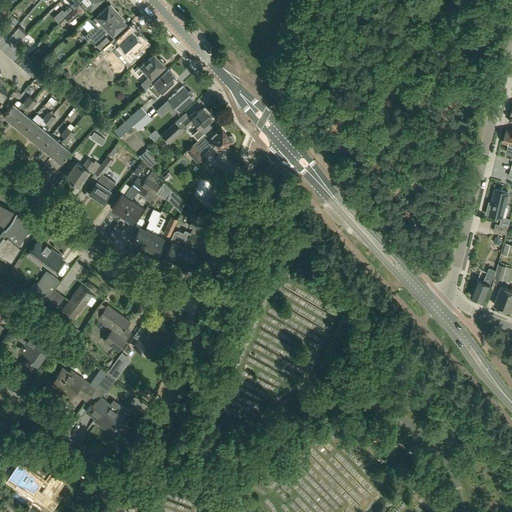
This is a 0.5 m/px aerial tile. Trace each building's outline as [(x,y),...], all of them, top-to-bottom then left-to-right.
[(72,0),(73,1),(70,4),(74,9),(83,0),(82,0),(72,0)] [(84,2),(80,6),(83,9),(87,5),(91,9),(101,0),(82,0),(83,0),(84,2)] [(91,37),(102,26),(117,13),(113,9),(114,8),(111,4),(109,5),(108,4),(96,15),(90,21),(95,26),(85,36),(89,40),(92,37),(91,37)] [(64,18),(73,10),(69,6),(61,14),(64,18)] [(81,11),(77,7),(71,12),(75,17),(81,11)] [(120,17),(117,13),(102,26),(91,37),(92,37),(95,41),(106,31),(108,29),(113,34),(125,22),(124,21),(125,20),(122,16),(120,17)] [(125,48),(129,53),(134,48),(142,56),(147,52),(139,44),(143,40),(141,39),(142,39),(138,34),(138,35),(132,30),(129,33),(128,31),(123,36),(124,38),(119,42),(120,43),(114,37),(101,50),(106,56),(110,52),(115,57),(125,48)] [(4,34),(0,38),(0,47),(8,38),(4,34)] [(8,38),(0,47),(0,48),(4,52),(13,43),(8,38)] [(13,43),(4,52),(9,56),(17,47),(13,43)] [(17,47),(9,56),(14,61),(22,51),(17,47)] [(22,51),(14,61),(18,65),(27,56),(22,51)] [(147,72),(145,73),(148,76),(141,84),(145,89),(148,87),(154,81),(165,70),(162,66),(164,64),(163,63),(164,61),(161,58),(159,59),(154,53),(141,64),(140,63),(134,69),(139,74),(144,69),(147,72)] [(27,56),(18,65),(23,69),(32,60),(27,56)] [(31,62),(24,70),(28,74),(35,66),(31,62)] [(35,66),(28,74),(32,77),(39,69),(35,66)] [(154,81),(148,87),(151,91),(158,85),(163,91),(177,78),(172,72),(168,68),(165,70),(154,81)] [(179,109),(193,96),(192,95),(193,94),(193,93),(190,90),(189,90),(188,91),(183,85),(156,108),(161,114),(173,103),(179,109)] [(18,107),(13,102),(3,114),(13,122),(22,110),(23,111),(26,106),(33,99),(29,96),(23,103),(22,102),(18,107)] [(33,99),(26,106),(30,109),(37,102),(33,99)] [(137,120),(138,120),(147,112),(141,106),(115,129),(120,135),(137,120)] [(197,112),(195,110),(183,121),(187,126),(194,120),(200,126),(193,133),(197,138),(211,125),(208,121),(214,115),(210,110),(208,112),(203,107),(197,112)] [(23,111),(22,110),(13,122),(22,130),(32,118),(23,111)] [(22,130),(32,138),(42,126),(46,122),(52,114),(48,111),(42,118),(37,113),(33,119),(32,118),(22,130)] [(138,120),(142,126),(152,117),(147,112),(138,120)] [(56,118),(52,114),(46,122),(49,125),(56,118)] [(161,134),(168,141),(182,128),(175,121),(161,134)] [(51,134),(42,126),(32,138),(41,146),(51,134)] [(64,137),(70,130),(67,127),(61,134),(64,137)] [(211,136),(209,138),(204,132),(186,149),(197,161),(203,155),(201,153),(207,148),(213,143),(218,150),(229,141),(230,142),(232,141),(234,140),(234,138),(233,136),(231,135),(230,135),(228,136),(221,128),(214,134),(212,132),(210,134),(211,136)] [(511,130),(507,129),(503,142),(510,144),(508,152),(511,152),(511,130)] [(60,162),(70,149),(64,145),(68,140),(68,141),(75,133),(70,130),(64,137),(61,142),(51,154),(60,162)] [(41,146),(51,154),(61,142),(51,134),(41,146)] [(66,176),(79,184),(89,170),(93,173),(94,172),(104,159),(99,155),(94,162),(88,158),(83,165),(77,160),(66,176)] [(107,155),(104,159),(94,172),(100,177),(113,160),(107,155)] [(138,175),(146,165),(141,161),(133,171),(138,175)] [(137,191),(143,195),(147,190),(152,193),(159,183),(147,176),(141,185),(140,185),(137,191)] [(166,182),(176,190),(181,184),(172,176),(166,182)] [(105,182),(99,177),(89,192),(102,200),(110,189),(103,185),(105,182)] [(226,183),(218,180),(215,190),(222,193),(226,183)] [(112,207),(121,213),(131,199),(137,191),(140,185),(134,181),(130,186),(124,195),(121,193),(112,207)] [(162,195),(171,200),(176,191),(167,186),(162,195)] [(488,205),(486,213),(493,215),(501,217),(502,217),(508,191),(495,188),(492,202),(489,201),(488,205)] [(181,194),(174,200),(184,211),(191,204),(181,194)] [(141,206),(131,199),(121,213),(123,214),(121,217),(129,222),(131,220),(132,220),(141,206)] [(25,223),(31,213),(30,213),(30,214),(23,210),(22,213),(17,211),(18,210),(17,209),(16,210),(0,202),(0,221),(6,226),(5,227),(0,233),(0,232),(0,254),(12,261),(21,247),(19,245),(31,227),(25,223)] [(140,244),(145,246),(158,217),(159,215),(160,211),(153,208),(148,219),(150,219),(145,228),(139,226),(133,240),(133,241),(133,242),(133,243),(138,245),(140,245),(140,244)] [(190,217),(193,220),(202,229),(207,223),(195,211),(190,216),(190,217)] [(159,215),(158,217),(145,246),(157,251),(164,237),(158,234),(165,218),(159,215)] [(172,216),(168,224),(164,233),(170,235),(177,219),(172,216)] [(198,233),(202,229),(193,220),(189,224),(198,233)] [(506,234),(509,224),(503,223),(503,225),(496,223),(494,231),(506,234)] [(173,259),(178,261),(187,240),(191,232),(187,230),(186,233),(178,229),(174,230),(170,240),(172,241),(166,255),(167,256),(166,257),(167,258),(171,260),(173,260),(173,259)] [(197,252),(190,249),(197,234),(191,232),(187,240),(178,261),(190,266),(197,252)] [(53,269),(62,256),(39,239),(29,251),(53,269)] [(507,256),(511,244),(505,243),(502,255),(507,256)] [(495,277),(503,280),(507,266),(498,263),(495,277)] [(83,267),(79,272),(84,277),(88,271),(83,267)] [(490,284),(496,270),(490,267),(484,282),(478,279),(472,295),(484,300),(490,284)] [(49,296),(60,281),(47,271),(35,286),(49,296)] [(75,317),(93,293),(81,284),(63,308),(75,317)] [(511,311),(511,310),(511,289),(501,285),(494,304),(511,311)] [(54,290),(47,299),(58,307),(65,298),(54,290)] [(125,339),(130,332),(125,328),(130,322),(108,305),(98,317),(113,329),(105,340),(118,351),(126,340),(125,339)] [(164,342),(169,335),(151,322),(134,346),(147,355),(159,338),(164,342)] [(37,365),(50,347),(43,343),(46,339),(26,325),(18,336),(25,342),(21,348),(32,356),(30,360),(37,365)] [(101,367),(90,383),(78,374),(76,377),(62,367),(52,383),(71,397),(75,391),(87,400),(98,384),(107,371),(101,367)] [(107,372),(98,384),(107,391),(116,379),(107,372)] [(125,417),(129,411),(115,400),(112,404),(100,396),(93,406),(91,405),(86,411),(99,420),(98,422),(111,432),(112,432),(110,431),(114,425),(116,426),(117,424),(116,423),(118,420),(120,421),(123,416),(125,417)] [(50,500),(62,482),(52,475),(48,481),(18,462),(6,480),(15,487),(17,484),(33,496),(37,491),(50,500)]
